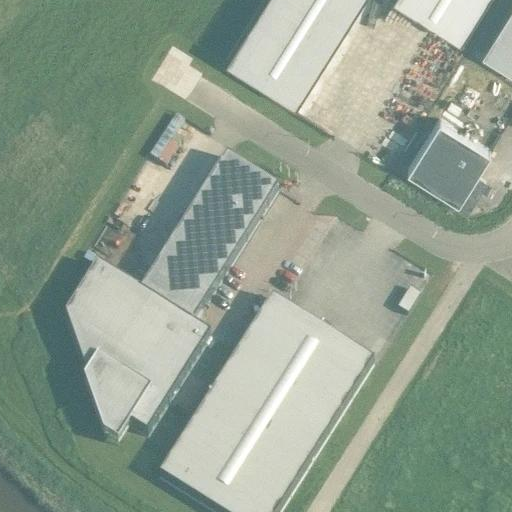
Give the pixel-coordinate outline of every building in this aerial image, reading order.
[(259,0),(223,58),(294,103),(358,0),(259,0)] [(482,0),(397,0),(458,38),(482,0)] [(511,70),(511,0),(510,0),(480,50),(511,70)] [(488,149),(437,117),(405,167),(439,189),(436,192),(464,209),(482,180),(472,173),(488,149)] [(63,318),(85,379),(82,384),(101,438),(116,447),(129,427),(146,438),(209,338),(192,327),(277,191),(224,158),(139,293),(110,275),(95,266),(63,318)] [(210,511),(279,511),(373,364),(270,299),(157,478),(210,511)] [(383,511),(357,495),(346,511),(383,511)]
